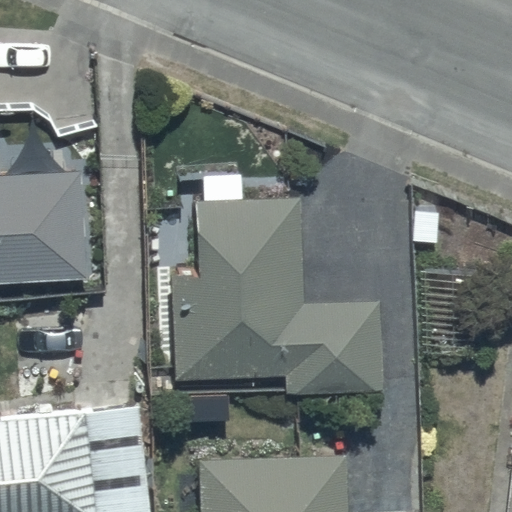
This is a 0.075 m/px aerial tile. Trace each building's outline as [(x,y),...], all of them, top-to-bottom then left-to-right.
[(0,164),(0,275),(83,271),(77,160),(0,164)] [(170,267),(171,371),(282,368),(282,384),(378,383),(377,292),(297,293),(296,189),(283,189),(282,176),(242,176),(242,190),(194,191),(195,267),(170,267)] [(15,313),(15,355),(66,355),(66,313),(15,313)] [(0,511),(122,511),(145,510),(135,396),(0,408),(0,511)] [(511,511),(511,432),(501,511),(511,511)] [(414,511),(415,505),(344,506),(344,449),(196,450),(196,511),(414,511)]
